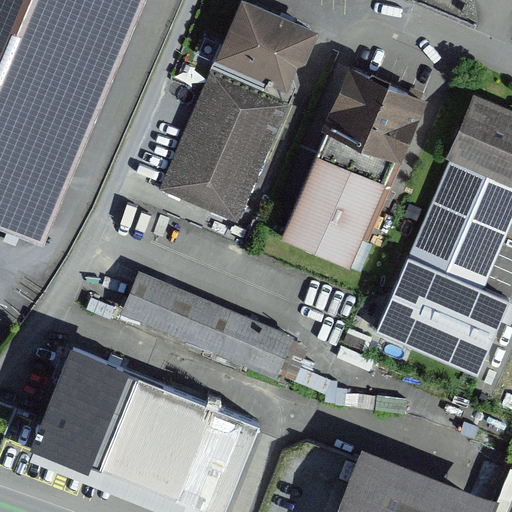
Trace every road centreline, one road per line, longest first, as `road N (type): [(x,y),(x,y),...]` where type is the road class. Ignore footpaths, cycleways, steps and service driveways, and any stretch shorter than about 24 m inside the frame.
road 1 (track): [(0,373),(83,221),(178,0)]
road 2 (unclassified): [(511,80),(284,0)]
